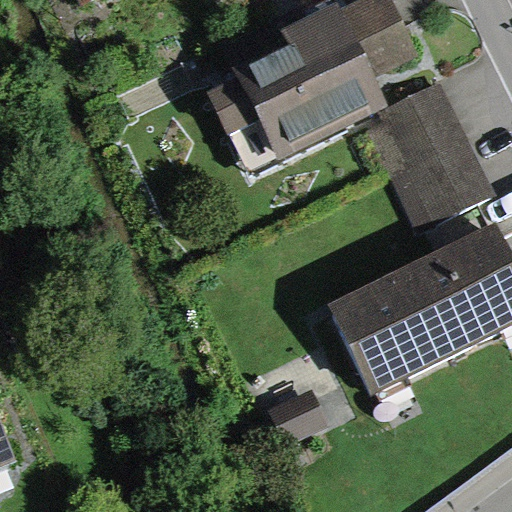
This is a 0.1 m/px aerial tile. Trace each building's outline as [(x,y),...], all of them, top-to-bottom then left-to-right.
[(252,178),(358,125),(388,110),(375,85),(422,62),(390,0),(345,0),(284,31),(290,45),(228,76),(235,89),(213,100),(252,178)] [(440,83),(388,110),(358,125),(431,263),(490,232),(510,221),(440,83)] [(431,263),(332,312),(376,399),(511,328),(511,274),(490,232),(431,263)] [(311,394),(268,413),(283,447),(326,428),(311,394)] [(0,511),(0,473),(17,466),(0,426),(0,511)]
